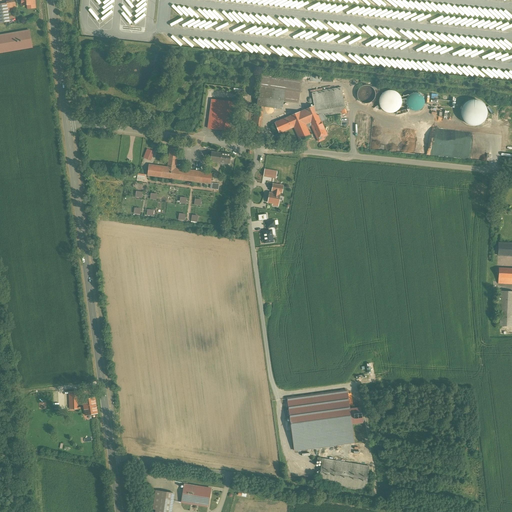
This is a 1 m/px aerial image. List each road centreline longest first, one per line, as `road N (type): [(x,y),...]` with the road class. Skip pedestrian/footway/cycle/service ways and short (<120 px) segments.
road 1 (primary): [(119,511),(66,121)]
road 2 (unclassified): [(278,399),(247,208),(258,144)]
road 3 (unclassified): [(258,144),(511,171)]
road 4 (unclassified): [(66,121),(258,144)]
road 5 (primary): [(66,121),(50,0)]
